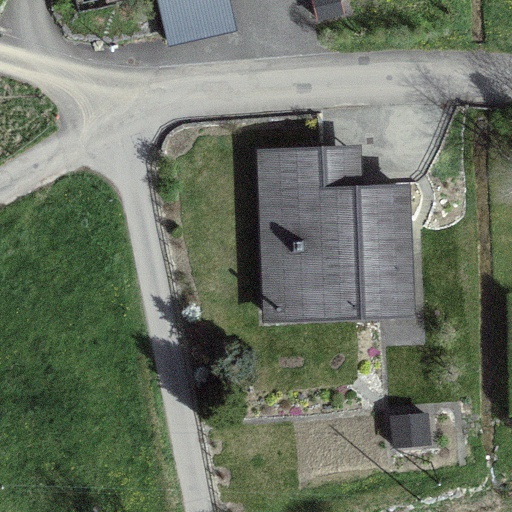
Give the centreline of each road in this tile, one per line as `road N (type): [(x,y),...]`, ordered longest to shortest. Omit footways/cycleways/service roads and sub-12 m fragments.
road 1 (residential): [(109,91),(206,511)]
road 2 (residential): [(511,78),(109,91)]
road 3 (residential): [(0,183),(64,142),(109,91)]
